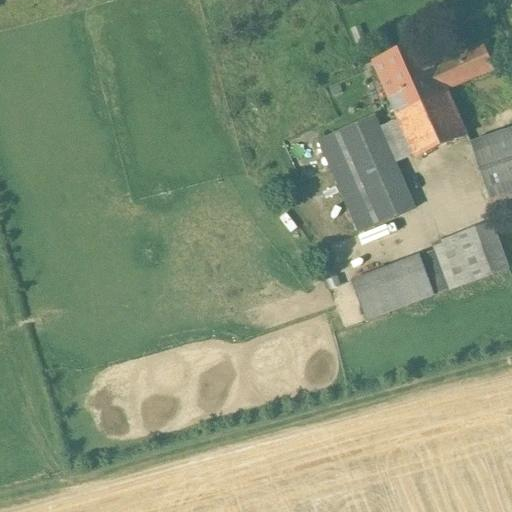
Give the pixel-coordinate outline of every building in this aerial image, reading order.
[(424,42),(373,64),(394,113),(446,91),(435,65),(424,42)] [(482,44),(435,65),(446,91),(494,71),(482,44)] [(446,91),(394,113),(397,121),(413,157),(414,159),(466,136),(446,91)] [(374,117),(318,142),(358,234),(415,209),(395,164),(380,128),(374,117)] [(397,121),(380,128),(395,164),(413,157),(397,121)] [(511,130),(470,145),(489,202),(511,193),(511,130)] [(492,224),(459,237),(476,282),(508,270),(492,224)] [(459,237),(433,246),(435,252),(449,291),(476,282),(459,237)] [(420,257),(434,297),(449,291),(435,252),(420,257)] [(420,257),(397,266),(412,305),(434,297),(420,257)] [(397,266),(351,283),(366,322),(412,305),(397,266)]
